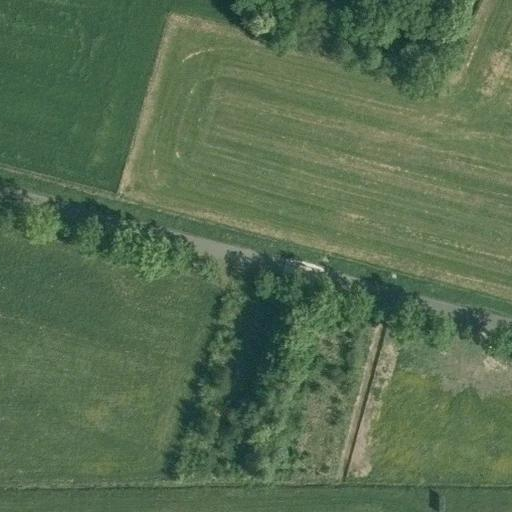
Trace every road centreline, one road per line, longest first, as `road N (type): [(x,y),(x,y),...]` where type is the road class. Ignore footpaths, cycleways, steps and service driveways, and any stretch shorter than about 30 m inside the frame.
road 1 (unclassified): [(333,283),(0,193)]
road 2 (unclassified): [(333,283),(511,330)]
